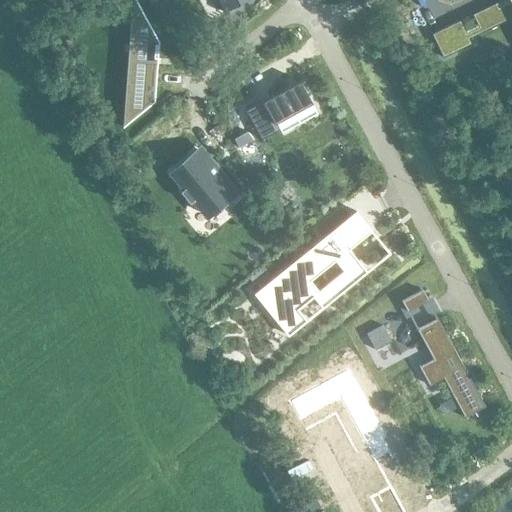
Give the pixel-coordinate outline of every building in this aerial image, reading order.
[(135,0),(131,0),(122,127),(154,101),(159,43),(135,0)] [(217,0),(223,10),(242,0),(217,0)] [(460,19),(431,33),(442,56),(471,43),(460,19)] [(300,80),(245,110),(261,139),(275,131),(280,129),(276,122),(312,102),(300,80)] [(239,147),(251,140),(247,131),(234,138),(239,147)] [(198,149),(170,172),(184,188),(180,190),(190,201),(193,199),(206,215),(237,190),(209,155),(206,158),(198,149)] [(353,264),(344,252),(348,249),(371,230),(355,210),(254,293),(257,297),(261,293),(289,328),(285,332),(288,335),(306,320),(297,308),(313,296),(322,307),(367,271),(358,260),(353,264)] [(422,289),(401,300),(407,311),(428,300),(422,289)] [(437,318),(416,328),(432,358),(418,366),(429,385),(443,377),(464,417),(485,406),(453,346),(452,346),(437,318)] [(382,324),(366,333),(375,349),(391,341),(382,324)] [(380,468),(375,459),(389,451),(382,439),(386,437),(348,368),(300,395),(302,399),(303,398),(311,414),(313,413),(312,412),(340,397),(367,447),(373,459),(378,469),(380,468)] [(388,486),(369,497),(377,511),(403,511),(389,485),(388,486)]
